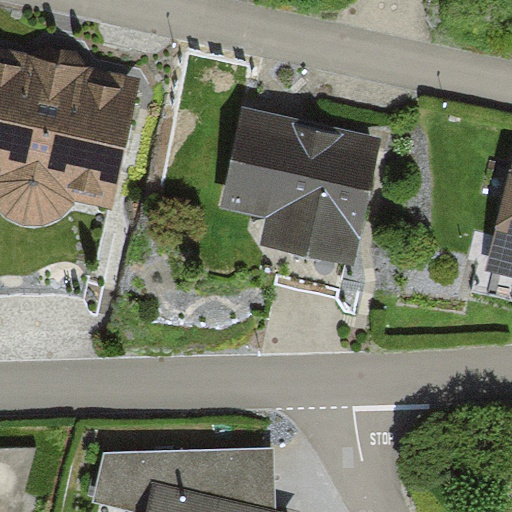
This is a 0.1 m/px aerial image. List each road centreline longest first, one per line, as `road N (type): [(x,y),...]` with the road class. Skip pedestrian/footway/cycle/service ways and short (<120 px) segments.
road 1 (residential): [(511,97),(107,0)]
road 2 (residential): [(0,393),(349,384)]
road 3 (residential): [(349,384),(511,371)]
road 4 (residential): [(349,384),(362,490),(381,511)]
